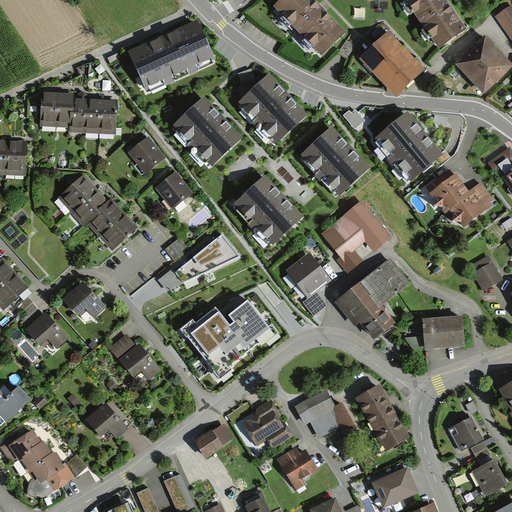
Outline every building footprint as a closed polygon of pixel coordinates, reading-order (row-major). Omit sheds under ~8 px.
[(309,0),(280,0),(274,6),(319,56),(342,35),(309,0)] [(404,0),(437,45),(462,28),(441,0),(404,0)] [(511,41),(511,9),(510,6),(495,17),(511,41)] [(198,19),(129,51),(148,92),(217,60),(198,19)] [(360,57),(397,95),(424,68),(413,57),(397,41),(387,31),(360,57)] [(456,65),(482,91),(508,64),(483,39),(456,65)] [(118,54),(108,59),(110,64),(120,60),(118,54)] [(309,117),(270,75),(238,104),(276,147),(309,117)] [(74,92),(41,92),(41,126),(69,127),(70,110),(73,110),(74,98),(74,92)] [(116,99),(74,98),(73,110),(70,110),(69,127),(69,133),(116,134),(116,99)] [(221,117),(203,98),(171,128),(210,170),(242,140),(221,117)] [(433,163),(444,154),(408,111),(375,138),(378,141),(375,143),(388,158),(387,159),(392,165),(394,164),(407,180),(410,177),(412,180),(422,171),(424,172),(433,164),(433,163)] [(351,148),(332,128),(300,158),(338,200),(371,170),(351,148)] [(149,136),(128,152),(145,173),(166,157),(149,136)] [(28,143),(0,141),(0,175),(26,177),(28,143)] [(511,148),(511,147),(489,163),(494,170),(497,167),(511,188),(511,148)] [(426,187),(431,193),(430,194),(433,197),(436,197),(434,205),(442,207),(442,210),(445,214),(450,210),(451,212),(453,212),(452,221),(461,222),(461,224),(464,228),(494,205),(492,202),(494,200),(481,183),(469,192),(456,174),(454,176),(449,170),(426,187)] [(174,173),(156,187),(170,206),(189,192),(174,173)] [(286,197),(267,176),(234,206),(273,248),(305,218),(286,197)] [(83,177),(60,197),(84,225),(108,205),(83,177)] [(386,236),(359,202),(322,231),(350,266),(359,259),(350,248),(364,237),(372,248),(386,236)] [(110,203),(88,223),(110,248),(132,228),(110,203)] [(511,218),(502,224),(506,230),(511,225),(511,218)] [(222,235),(174,273),(183,284),(241,256),(222,235)] [(179,237),(163,249),(171,259),(187,247),(179,237)] [(310,253),(285,272),(308,300),(317,293),(332,281),(310,253)] [(0,286),(16,272),(3,257),(0,259),(0,286)] [(468,267),(482,289),(498,279),(485,257),(468,267)] [(389,261),(338,301),(354,323),(359,319),(372,337),(392,322),(379,304),(406,283),(389,261)] [(166,291),(183,284),(174,273),(172,269),(158,280),(166,291)] [(0,306),(3,310),(29,287),(16,272),(0,286),(0,306)] [(83,281),(63,300),(80,318),(87,311),(94,319),(107,307),(83,281)] [(327,306),(317,293),(303,304),(314,317),(327,306)] [(34,303),(29,297),(14,311),(19,316),(34,303)] [(34,303),(19,316),(27,326),(42,313),(34,303)] [(192,324),(183,332),(220,380),(231,372),(228,368),(259,344),(261,347),(266,344),(278,336),(272,328),(268,330),(248,304),(230,318),(235,326),(230,330),(216,311),(195,328),(192,324)] [(45,313),(27,329),(43,348),(50,341),(57,349),(68,338),(45,313)] [(459,317),(423,319),(424,337),(402,338),(407,348),(461,346),(459,317)] [(126,334),(109,349),(118,359),(135,343),(126,334)] [(139,343),(119,361),(134,377),(141,371),(150,381),(162,369),(139,343)] [(111,378),(105,383),(112,391),(118,386),(111,378)] [(511,382),(500,389),(511,409),(511,382)] [(378,385),(356,398),(385,449),(407,437),(378,385)] [(5,399),(8,402),(1,408),(11,419),(31,402),(19,387),(5,399)] [(324,391),(295,406),(304,422),(308,420),(317,437),(339,425),(344,434),(354,429),(340,404),(333,408),(324,391)] [(70,394),(67,397),(75,406),(78,403),(70,394)] [(38,396),(32,401),(38,408),(44,403),(38,396)] [(259,413),(242,423),(255,445),(267,438),(272,446),(290,435),(283,423),(281,424),(274,413),(277,412),(270,401),(256,409),(259,413)] [(103,403),(86,418),(101,435),(108,429),(113,436),(124,427),(103,403)] [(448,429),(460,449),(481,437),(469,417),(448,429)] [(220,424),(194,441),(206,459),(232,442),(220,424)] [(39,442),(30,430),(14,441),(12,438),(0,446),(0,447),(10,462),(17,458),(39,442)] [(489,437),(471,447),(479,462),(491,455),(487,448),(493,444),(489,437)] [(345,439),(335,444),(344,459),(353,454),(345,439)] [(30,467),(50,454),(41,441),(39,442),(17,458),(26,470),(30,467)] [(294,449),(277,460),(295,488),(302,484),(299,479),(314,469),(303,451),(297,454),(294,449)] [(50,454),(30,467),(40,481),(46,477),(61,466),(51,452),(50,454)] [(61,466),(46,477),(55,490),(73,477),(85,466),(75,455),(64,464),(61,466)] [(491,460),(470,472),(484,496),(505,485),(491,460)] [(405,468),(371,483),(381,506),(416,491),(405,468)] [(175,475),(163,481),(176,511),(180,511),(190,508),(175,475)] [(158,511),(147,488),(134,493),(143,511),(158,511)] [(270,511),(260,492),(242,502),(247,511),(270,511)] [(339,511),(334,499),(311,509),(311,511),(339,511)] [(511,511),(511,501),(491,511),(511,511)] [(132,511),(128,502),(106,511),(132,511)]
